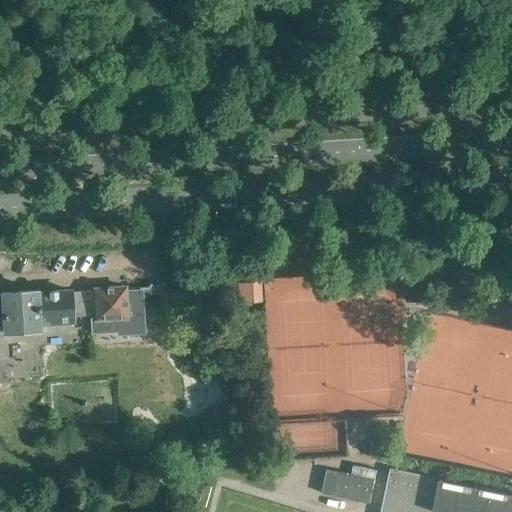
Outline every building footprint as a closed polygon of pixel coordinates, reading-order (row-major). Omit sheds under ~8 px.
[(404,271),(405,294),(420,294),(419,270),(404,271)] [(261,281),(237,282),(238,302),(262,301),(261,281)] [(127,289),(126,288),(126,287),(126,285),(93,287),(93,290),(94,301),(95,315),(95,317),(91,317),(92,333),(117,332),(117,334),(145,332),(143,295),(150,295),(150,288),(127,289)] [(74,316),(95,315),(94,301),(93,290),(71,291),(70,289),(40,291),(37,291),(37,290),(2,292),(2,294),(0,293),(0,336),(1,337),(4,332),(38,330),(42,330),(41,324),(75,322),(74,316)] [(386,440),(368,444),(370,456),(389,453),(386,440)] [(354,463),(353,470),(327,467),(323,492),(372,498),(376,466),(354,463)] [(511,511),(511,493),(390,467),(380,511),(434,511),(436,502),(449,505),(447,511),(511,511)]
